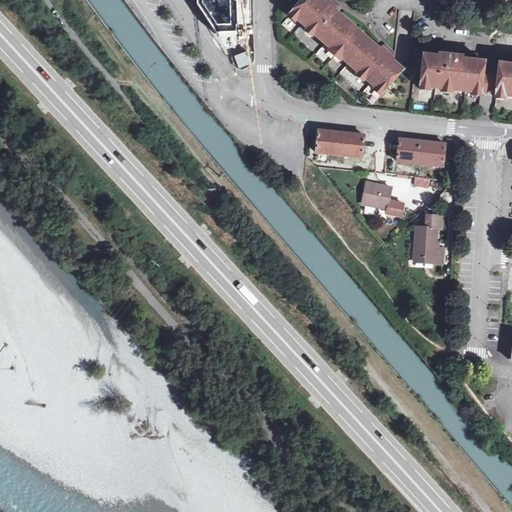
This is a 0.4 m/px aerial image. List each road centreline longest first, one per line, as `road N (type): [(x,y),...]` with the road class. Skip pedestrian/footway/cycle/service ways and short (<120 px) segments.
road 1 (track): [(56,0),(188,174),(491,511)]
road 2 (trunk): [(0,33),(441,511)]
road 3 (unclassified): [(256,98),(488,133)]
road 4 (residential): [(511,371),(476,362),(482,255)]
road 5 (residential): [(404,0),(453,41),(511,49)]
road 6 (residential): [(482,255),(488,133)]
